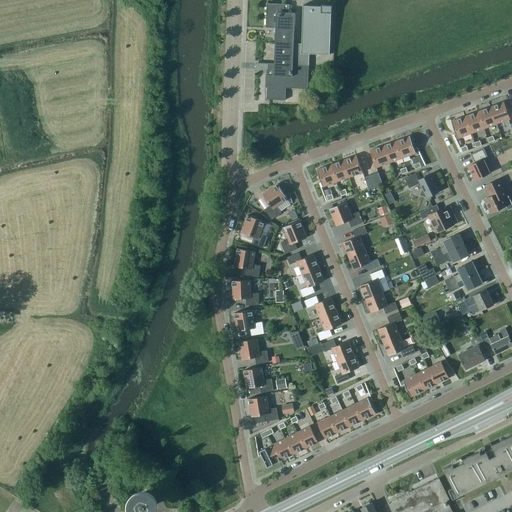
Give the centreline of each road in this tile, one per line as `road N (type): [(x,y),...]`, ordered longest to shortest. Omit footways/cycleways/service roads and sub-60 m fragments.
road 1 (residential): [(253,496),(214,281),(231,204),(244,184)]
road 2 (residential): [(399,421),(293,161)]
road 3 (residential): [(511,292),(426,113)]
road 4 (unclassified): [(244,184),(230,164),(236,0)]
road 5 (residential): [(399,421),(253,496)]
road 6 (primary): [(279,511),(415,444)]
road 7 (residential): [(293,161),(426,113)]
road 8 (residential): [(314,511),(430,455)]
road 9 (residential): [(511,366),(399,421)]
